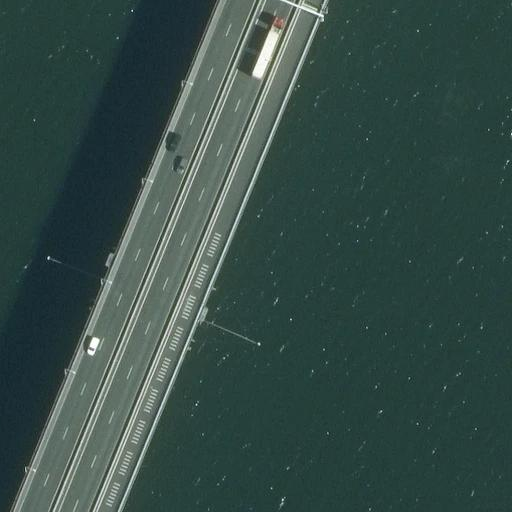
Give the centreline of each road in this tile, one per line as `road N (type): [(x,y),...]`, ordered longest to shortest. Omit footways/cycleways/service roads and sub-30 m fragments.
road 1 (tertiary): [(108,511),(315,0)]
road 2 (motorway): [(242,0),(36,511)]
road 3 (motorway): [(76,511),(282,0)]
